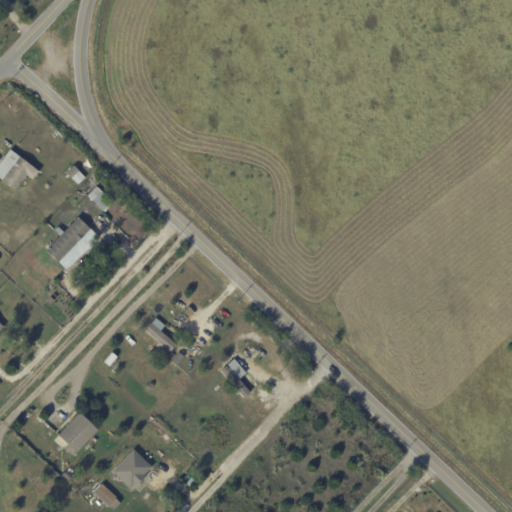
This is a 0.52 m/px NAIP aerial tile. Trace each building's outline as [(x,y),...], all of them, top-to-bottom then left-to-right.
[(0,176),(0,162),(10,149),(34,167),(31,171),(33,172),(30,176),(28,175),(16,190),(2,180),(3,179),(0,176)] [(69,177),(64,173),(72,165),(78,171),(70,179),(69,177)] [(85,194),(101,212),(111,203),(96,185),(85,194)] [(110,214),(119,205),(121,208),(122,207),(131,217),(128,220),(133,225),(126,231),(119,224),(120,224),(110,214)] [(88,229),(95,235),(63,268),(44,250),(53,240),(49,236),(57,228),(59,229),(62,226),(65,229),(76,217),(88,229)] [(100,264),(93,271),(86,264),(93,257),(100,264)] [(165,326),(161,332),(177,345),(171,352),(168,350),(165,354),(155,346),(159,342),(144,330),(150,322),(152,324),(156,319),(165,326)] [(102,362),(111,353),(117,358),(109,367),(102,362)] [(227,368),(259,400),(253,406),(221,374),(227,368)] [(74,420),(91,436),(73,456),(69,452),(67,452),(64,450),(64,447),(66,445),(57,437),(73,419),(74,420)] [(150,467),(130,449),(110,471),(129,489),(150,467)] [(96,463),(101,458),(106,462),(101,467),(96,463)] [(174,479),(170,484),(166,480),(154,495),(147,489),(167,465),(174,471),(172,474),(176,477),(174,479)] [(61,475),(66,471),(71,477),(66,481),(61,475)] [(96,478),(101,474),(105,478),(100,483),(96,478)] [(91,492),(107,506),(114,497),(99,483),(91,492)] [(107,504),(113,498),(119,503),(113,510),(107,504)]
